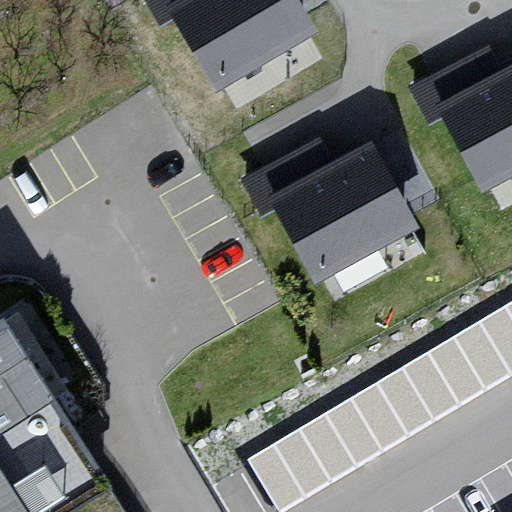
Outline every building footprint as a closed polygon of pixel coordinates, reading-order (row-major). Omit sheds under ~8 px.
[(302,0),(165,0),(166,0),(216,90),(320,32),(302,0)] [(511,58),(433,100),(481,191),(511,174),(511,58)] [(372,132),(266,189),(316,280),(421,223),(372,132)] [(0,310),(0,410),(66,376),(25,297),(0,310)] [(0,511),(34,511),(0,455),(0,511)]
